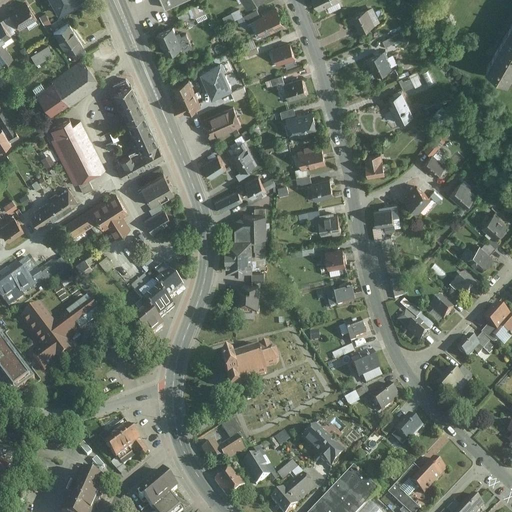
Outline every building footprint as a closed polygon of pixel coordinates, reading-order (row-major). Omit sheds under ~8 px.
[(76,0),(50,0),(52,2),(57,12),(58,13),(78,3),(76,0)] [(312,0),(317,9),(336,0),(312,0)] [(27,4),(10,15),(19,29),(36,18),(27,4)] [(365,7),(349,15),(357,32),(373,24),(365,7)] [(260,16),(255,18),(262,34),(284,24),(277,8),(260,16)] [(255,18),(260,16),(257,9),(242,16),(246,23),(255,18)] [(189,11),(178,15),(180,21),(191,17),(189,11)] [(46,13),(40,16),(45,27),(51,24),(46,13)] [(1,21),(0,21),(0,68),(13,59),(1,43),(11,36),(1,21)] [(511,22),(502,39),(511,44),(511,22)] [(67,24),(53,33),(67,54),(69,53),(81,45),(67,24)] [(173,26),(157,33),(166,54),(182,47),(183,49),(192,45),(185,31),(180,34),(178,30),(176,31),(173,26)] [(198,46),(206,43),(198,28),(191,32),(198,46)] [(382,39),(385,45),(394,41),(392,35),(382,39)] [(485,67),(508,81),(511,74),(511,44),(502,39),(485,67)] [(290,43),(273,50),(278,64),(284,61),(295,57),(290,43)] [(30,55),(35,65),(53,54),(47,45),(30,55)] [(257,47),(247,51),(249,56),(259,52),(257,47)] [(382,50),(365,58),(373,76),(391,69),(382,50)] [(298,64),(295,57),(284,61),(287,68),(298,64)] [(81,59),(50,81),(67,104),(98,81),(81,59)] [(221,65),(202,73),(213,97),(231,88),(221,65)] [(416,72),(399,79),(403,90),(421,83),(416,72)] [(272,86),(284,83),(281,75),(270,78),(272,86)] [(302,77),(284,83),(289,100),(307,94),(302,77)] [(172,86),(178,99),(194,92),(188,79),(172,86)] [(125,80),(113,86),(114,92),(113,93),(127,123),(144,115),(130,85),(129,86),(125,80)] [(67,104),(50,81),(35,92),(52,115),(67,104)] [(401,90),(386,96),(397,121),(412,114),(401,90)] [(194,92),(178,99),(172,102),(178,116),(200,106),(194,92)] [(232,105),(202,119),(211,138),(241,124),(232,105)] [(286,117),(295,115),(293,107),(280,111),(282,119),(286,118),(286,117)] [(2,111),(0,112),(0,123),(7,134),(5,135),(10,143),(19,138),(2,111)] [(295,115),(286,117),(286,118),(291,138),(318,131),(313,111),(295,115)] [(135,150),(128,154),(129,156),(131,158),(157,144),(144,115),(127,123),(140,150),(136,152),(135,150)] [(50,139),(73,184),(105,169),(81,121),(74,125),(71,119),(50,129),(54,137),(50,139)] [(1,130),(0,130),(0,149),(2,149),(10,143),(1,130)] [(425,149),(432,154),(444,141),(437,135),(425,149)] [(157,144),(131,158),(138,170),(163,157),(157,144)] [(225,144),(217,150),(220,154),(228,148),(225,144)] [(321,144),(298,150),(302,169),(326,163),(321,144)] [(247,146),(230,155),(240,172),(257,163),(247,146)] [(381,152),(362,156),(366,176),(384,172),(381,152)] [(54,163),(49,154),(41,158),(46,168),(54,163)] [(432,154),(422,166),(436,178),(446,166),(432,154)] [(217,155),(202,165),(212,179),(227,169),(217,155)] [(122,163),(116,167),(123,179),(138,170),(131,158),(129,156),(121,160),(122,163)] [(164,173),(140,187),(152,207),(176,193),(164,173)] [(312,184),(311,182),(309,175),(296,178),(298,187),(312,184)] [(258,176),(245,183),(252,198),(266,190),(258,176)] [(475,186),(482,192),(491,181),(484,176),(475,186)] [(329,178),(311,182),(312,184),(315,200),(333,196),(329,178)] [(459,182),(448,195),(463,207),(474,194),(459,182)] [(402,199),(416,212),(429,198),(415,185),(402,199)] [(57,195),(56,196),(65,210),(77,202),(68,188),(57,195)] [(214,202),(220,212),(243,201),(237,190),(214,202)] [(442,199),(433,191),(429,196),(438,203),(442,199)] [(49,201),(48,202),(57,215),(65,210),(56,196),(57,195),(56,193),(50,197),(53,201),(50,203),(49,201)] [(101,202),(64,226),(71,238),(92,224),(91,223),(97,220),(102,228),(108,225),(119,218),(118,216),(126,211),(116,195),(102,204),(101,202)] [(8,213),(17,207),(12,199),(3,206),(8,213)] [(57,215),(48,202),(37,209),(46,223),(57,215)] [(164,208),(144,220),(152,233),(172,221),(164,208)] [(230,237),(224,237),(225,270),(251,269),(251,243),(254,243),(254,250),(265,250),(265,238),(266,238),(265,208),(254,208),(254,214),(242,215),(230,223),(230,237)] [(391,208),(372,211),(375,227),(393,225),(391,208)] [(37,209),(29,215),(38,228),(46,223),(37,209)] [(319,210),(307,212),(308,218),(320,216),(319,210)] [(507,225),(493,213),(481,227),(491,236),(495,239),(507,225)] [(337,214),(318,217),(321,235),(341,232),(337,214)] [(14,217),(0,227),(0,228),(8,241),(23,230),(14,217)] [(119,218),(108,225),(116,237),(129,229),(122,218),(120,219),(119,218)] [(486,242),(494,248),(499,244),(494,239),(495,239),(491,236),(486,242)] [(405,295),(390,237),(379,240),(394,298),(405,295)] [(481,248),(488,254),(494,248),(486,242),(481,248)] [(143,244),(138,248),(146,256),(150,252),(143,244)] [(481,248),(479,246),(467,260),(481,272),(493,258),(488,254),(481,248)] [(138,248),(134,252),(141,260),(146,256),(138,248)] [(342,249),(325,251),(328,268),(345,265),(342,249)] [(141,260),(134,252),(130,255),(137,263),(141,260)] [(76,265),(82,275),(93,268),(86,258),(76,265)] [(17,265),(0,277),(0,295),(5,302),(5,301),(9,308),(23,298),(22,295),(33,288),(26,279),(17,265)] [(168,272),(154,284),(157,288),(169,300),(182,288),(168,272)] [(266,273),(252,273),(252,281),(266,281),(266,273)] [(476,285),(463,274),(452,287),(465,298),(476,285)] [(141,302),(157,320),(175,307),(169,300),(157,288),(148,295),(137,283),(130,288),(141,302)] [(240,289),(236,289),(235,314),(258,315),(258,285),(240,284),(240,289)] [(351,284),(332,289),(336,305),(355,300),(351,284)] [(41,303),(21,318),(43,347),(32,355),(44,372),(74,351),(68,343),(102,317),(84,292),(51,317),(41,303)] [(453,310),(439,297),(430,307),(444,320),(453,310)] [(157,320),(141,302),(135,307),(140,313),(131,321),(147,339),(162,326),(157,320)] [(511,317),(495,303),(482,318),(488,324),(495,330),(499,327),(508,335),(510,333),(511,334),(511,317)] [(429,332),(404,311),(395,321),(420,343),(429,332)] [(360,318),(344,324),(350,340),(366,335),(360,318)] [(499,334),(495,330),(488,324),(481,333),(490,341),(492,342),(499,334)] [(488,343),(490,341),(481,333),(474,341),(479,345),(473,351),(477,355),(482,349),(488,355),(491,351),(491,349),(493,347),(488,343)] [(467,335),(455,348),(466,358),(473,351),(479,345),(474,341),(467,335)] [(2,336),(0,337),(0,383),(5,391),(7,392),(8,392),(9,392),(10,391),(13,396),(35,380),(2,336)] [(352,345),(332,353),(334,359),(354,351),(352,345)] [(233,356),(222,359),(232,389),(243,386),(242,383),(268,375),(266,369),(278,365),(280,362),(277,354),(274,352),(272,353),(270,347),(234,358),(233,356)] [(373,350),(351,360),(359,378),(381,369),(373,350)] [(448,395),(463,378),(456,372),(450,367),(436,383),(448,395)] [(462,367),(456,372),(463,378),(467,382),(472,376),(462,367)] [(382,412),(400,398),(389,383),(371,397),(382,412)] [(366,387),(355,392),(358,399),(369,393),(366,387)] [(411,442),(423,428),(409,415),(396,429),(411,442)] [(147,452),(123,421),(107,434),(106,432),(98,438),(115,460),(110,464),(119,474),(126,470),(123,466),(134,458),(129,450),(131,449),(139,458),(147,452)] [(390,423),(381,432),(386,436),(395,427),(390,423)] [(345,453),(315,425),(301,440),(331,468),(345,453)] [(274,437),(280,445),(291,438),(285,429),(274,437)] [(214,440),(201,449),(211,465),(221,458),(225,464),(247,449),(238,436),(220,448),(214,440)] [(18,452),(0,444),(0,481),(5,483),(18,452)] [(261,450),(241,463),(255,485),(275,472),(261,450)] [(425,495),(448,471),(434,457),(420,472),(411,481),(425,495)] [(292,461),(283,469),(288,475),(298,467),(292,461)] [(411,481),(420,472),(414,465),(388,494),(407,511),(417,511),(420,509),(400,490),(410,480),(411,481)] [(298,467),(279,483),(283,488),(297,504),(316,487),(298,467)] [(359,511),(380,491),(354,467),(310,511),(359,511)] [(231,468),(215,480),(229,498),(245,486),(231,468)] [(93,511),(105,483),(78,472),(62,511),(93,511)] [(162,472),(137,493),(151,511),(171,495),(177,490),(162,472)] [(283,488),(271,498),(282,511),(289,511),(298,505),(297,504),(283,488)] [(477,511),(483,506),(471,494),(454,511),(477,511)] [(175,511),(181,507),(171,495),(151,511),(152,511),(175,511)]
